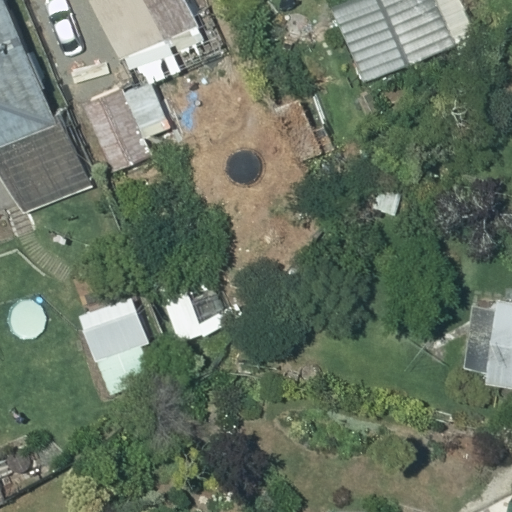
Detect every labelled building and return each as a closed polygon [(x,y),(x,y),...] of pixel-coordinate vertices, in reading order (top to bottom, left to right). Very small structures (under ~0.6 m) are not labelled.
[(0,0),(0,156),(71,129),(19,0),(0,0)] [(111,0),(131,46),(209,15),(203,0),(111,0)] [(459,40),(443,0),(342,0),(369,74),(459,40)] [(89,99),(117,166),(158,150),(130,82),(89,99)] [(314,92),(280,105),(300,158),(334,146),(314,92)] [(384,184),(379,207),(398,211),(403,188),(384,184)] [(214,258),(166,275),(187,336),(235,320),(214,258)] [(511,289),(509,290),(497,376),(511,377),(511,289)] [(169,378),(148,303),(88,320),(109,394),(169,378)]
